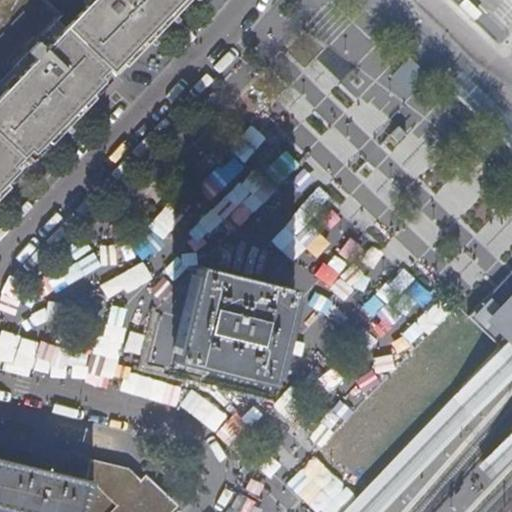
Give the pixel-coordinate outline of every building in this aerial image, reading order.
[(123,65),(187,0),(92,0),(64,29),(56,23),(60,17),(43,0),(0,0),(0,193),(114,74),(107,67),(116,58),(123,65)] [(511,119),(460,71),(445,86),(511,149),(511,119)] [(172,360),(267,384),(290,290),(195,267),(183,314),(172,360)] [(511,289),(482,321),(503,342),(511,334),(511,333),(511,289)] [(511,333),(511,334),(503,342),(499,347),(492,355),(495,358),(500,362),(505,368),(511,373),(511,333)] [(492,355),(452,397),(473,417),(511,374),(492,355)] [(382,511),(473,417),(452,397),(358,497),(343,511),(382,511)] [(511,429),(478,466),(490,479),(511,455),(511,429)] [(58,473),(61,461),(54,459),(42,456),(38,468),(58,473)] [(0,507),(20,511),(91,511),(99,482),(87,480),(58,473),(38,468),(0,458),(0,507)] [(172,511),(178,506),(147,476),(142,481),(130,470),(90,460),(87,480),(99,482),(91,511),(172,511)]
